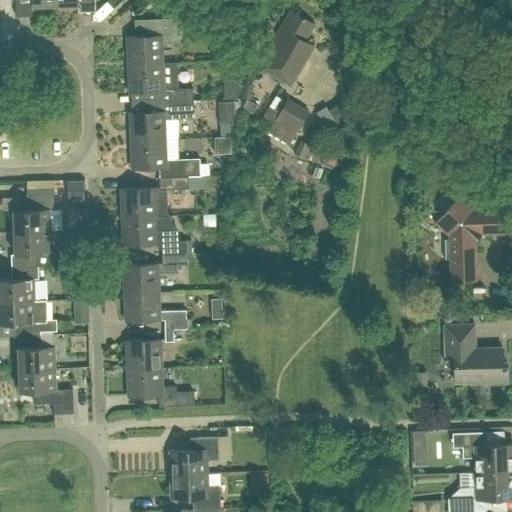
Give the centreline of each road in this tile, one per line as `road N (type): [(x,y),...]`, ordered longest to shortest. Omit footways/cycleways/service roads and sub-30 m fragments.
road 1 (residential): [(0,46),(48,45),(71,55),(88,78),(92,169)]
road 2 (track): [(368,28),(398,29),(439,47),(511,92)]
road 3 (residential): [(101,428),(96,269)]
